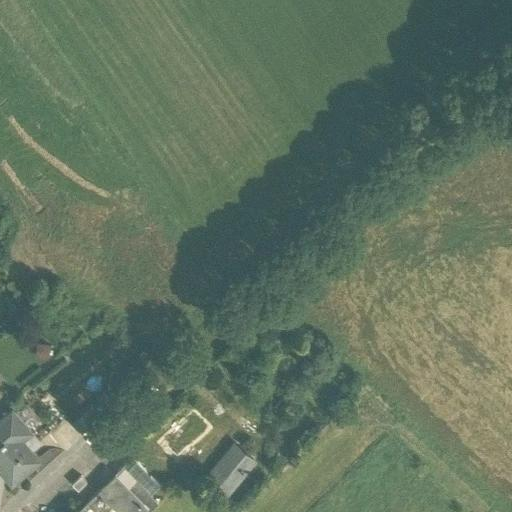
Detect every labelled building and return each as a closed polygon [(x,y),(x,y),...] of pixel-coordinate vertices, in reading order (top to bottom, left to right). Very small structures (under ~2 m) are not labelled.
[(68,347),(51,345),(49,364),(66,366),(68,347)] [(88,403),(67,422),(80,435),(100,417),(88,403)] [(13,410),(0,420),(0,468),(13,484),(40,460),(16,432),(25,424),(13,410)] [(239,449),(213,480),(227,492),(253,461),(239,449)] [(159,486),(132,458),(115,474),(143,503),(150,497),(151,495),(159,486)] [(151,511),(143,503),(115,474),(99,490),(114,506),(119,511),(151,511)] [(99,490),(77,511),(76,511),(107,511),(114,506),(99,490)] [(150,497),(143,503),(151,511),(158,506),(150,497)]
